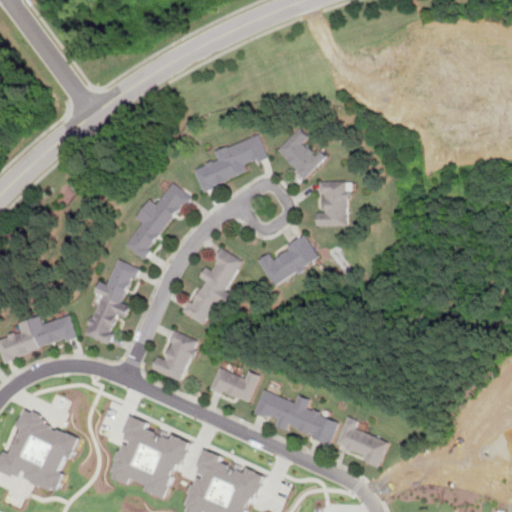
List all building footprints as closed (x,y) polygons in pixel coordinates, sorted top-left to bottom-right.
[(313,137),(303,126),(279,150),(308,179),(330,156),(322,148),(317,152),(307,143),(313,137)] [(220,152),(223,160),(199,170),(208,192),(218,188),(216,185),(251,170),(248,163),(260,157),(262,162),(272,158),(262,134),(220,152)] [(350,226),(350,182),(324,182),(324,194),(329,194),(329,213),(320,213),(320,226),(350,226)] [(129,245),(148,259),(154,250),(151,248),(184,204),(189,207),(197,197),(177,183),(161,205),(153,199),(140,218),(146,222),(129,245)] [(277,285),(324,258),(310,235),(292,245),(295,250),(277,260),(273,253),(262,259),(277,285)] [(246,262),(228,250),(215,271),(209,267),(203,276),(210,281),(195,303),(192,301),(187,310),(207,324),(223,300),(229,304),(236,293),(229,289),(246,262)] [(88,334),(112,344),(117,334),(112,332),(121,314),(129,318),(134,305),(125,301),(136,277),(138,279),(143,269),(121,260),(110,286),(101,282),(97,292),(105,296),(88,334)] [(47,323),(44,315),(22,323),(25,332),(0,340),(8,364),(18,361),(17,358),(45,349),(44,346),(69,338),(70,341),(81,338),(73,314),(47,323)] [(201,340),(177,330),(173,341),(177,342),(170,360),(161,356),(156,368),(185,380),(201,340)] [(264,376),(253,371),(250,379),(223,368),(214,390),(226,395),(227,390),(253,401),(264,376)] [(343,423),(311,409),(314,400),(303,395),(300,403),(267,389),(257,413),(269,418),(271,414),(283,419),(280,426),(290,430),(293,425),(335,442),(343,423)] [(8,449),(0,468),(17,475),(18,473),(23,475),(26,469),(30,471),(28,476),(36,479),(35,482),(44,486),(45,485),(54,489),(56,486),(61,489),(68,472),(63,470),(70,455),(75,457),(84,437),(63,428),(62,429),(56,427),(57,425),(51,422),(53,419),(47,416),(48,414),(38,410),(38,412),(30,409),(22,426),(26,428),(19,443),(18,442),(14,452),(8,449)] [(134,414),(127,431),(129,432),(127,437),(134,440),(132,444),(127,442),(123,450),(121,449),(117,459),(119,460),(115,469),(118,471),(116,476),(132,483),(134,477),(150,484),(148,489),(168,498),(178,475),(174,474),(176,469),(178,470),(181,462),(184,464),(187,459),(189,460),(193,450),(191,449),(194,441),(176,433),(175,437),(170,435),(171,432),(158,427),(157,430),(150,427),(152,422),(134,414)] [(381,466),(392,443),(359,429),(362,422),(352,417),(341,443),(369,455),(367,460),(381,466)] [(209,446),(202,464),(204,465),(202,470),(208,473),(207,477),(201,475),(198,483),(196,482),(192,491),(194,491),(189,502),(191,503),(189,509),(198,511),(206,511),(208,510),(213,511),(248,511),(250,509),(248,508),(250,503),(253,504),(256,497),(258,498),(260,492),(263,493),(267,485),(265,484),(268,476),(260,472),(261,470),(252,467),(250,472),(224,462),(227,455),(209,446)]
